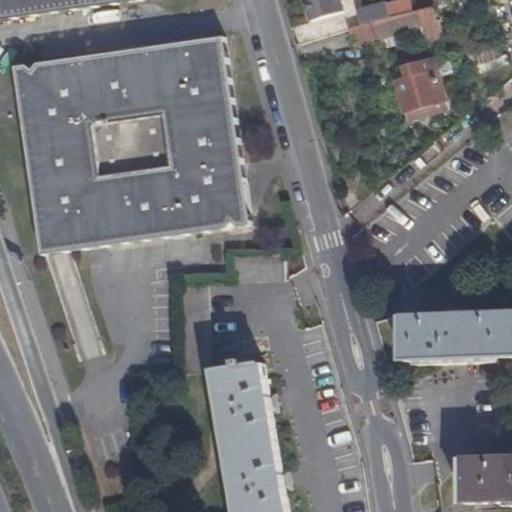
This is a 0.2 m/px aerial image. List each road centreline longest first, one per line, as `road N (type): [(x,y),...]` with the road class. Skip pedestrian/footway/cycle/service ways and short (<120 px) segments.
road 1 (residential): [(394,511),(329,252)]
road 2 (residential): [(259,0),(329,252)]
road 3 (primary): [(60,511),(56,438),(0,267)]
road 4 (primary): [(56,511),(0,383)]
